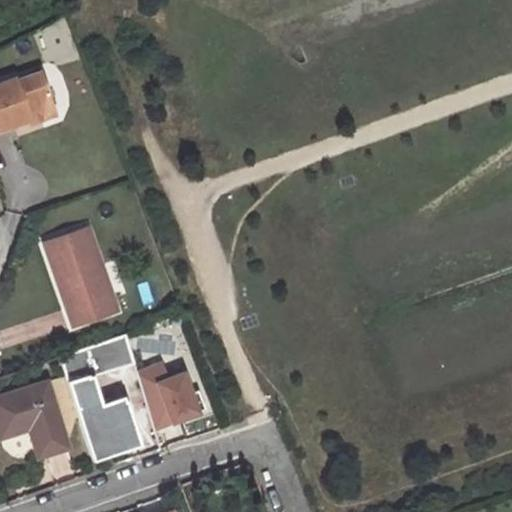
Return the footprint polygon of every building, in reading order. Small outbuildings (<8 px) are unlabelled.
[(14,74),(0,78),(0,125),(27,116),(29,121),(40,117),(38,111),(53,106),(40,69),(15,78),(14,74)] [(38,111),(40,117),(55,112),(53,106),(38,111)] [(72,325),(117,309),(88,228),(43,243),(55,276),(64,273),(75,305),(66,308),(72,325)] [(64,273),(55,276),(66,308),(75,305),(64,273)] [(80,377),(130,357),(123,332),(53,356),(90,460),(132,445),(116,403),(91,411),(80,377)] [(159,362),(136,371),(152,426),(203,407),(196,388),(189,391),(180,371),(165,377),(159,362)] [(63,445),(41,381),(0,394),(0,435),(24,427),(32,424),(41,452),(63,445)] [(33,455),(41,452),(32,424),(24,427),(33,455)] [(227,495),(249,488),(240,466),(219,473),(227,495)]
